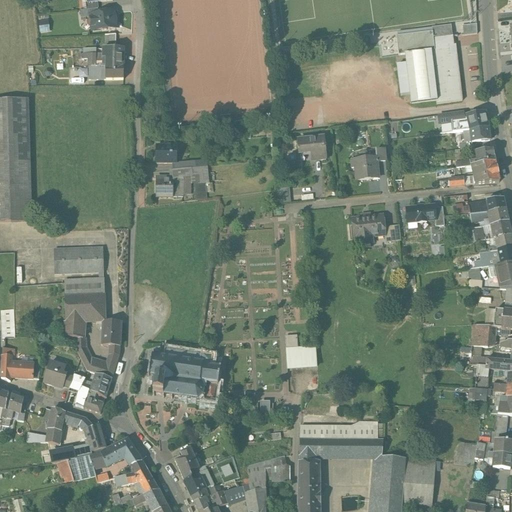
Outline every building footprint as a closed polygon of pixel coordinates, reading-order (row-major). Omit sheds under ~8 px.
[(86,10),(79,10),(80,19),(90,17),(90,16),(98,15),(98,8),(97,8),(86,10)] [(98,15),(90,16),(90,17),(91,19),(89,20),(88,21),(87,23),(88,25),(90,27),(92,27),(92,30),(102,29),(103,31),(106,31),(108,30),(118,28),(116,13),(98,15)] [(47,21),(40,22),(41,32),(48,31),(47,21)] [(477,25),(463,27),(464,37),(478,35),(477,25)] [(436,101),(436,104),(462,101),(456,45),(450,46),(449,38),(457,37),(457,36),(453,37),(452,30),(396,37),(399,56),(405,55),(406,64),(397,65),(401,96),(410,95),(411,104),(436,101)] [(123,48),(102,49),(102,62),(95,62),(95,67),(123,67),(123,48)] [(123,67),(95,67),(95,73),(105,73),(105,80),(111,80),(111,82),(114,82),(115,80),(123,80),(123,67)] [(27,101),(0,101),(0,223),(30,223),(27,101)] [(484,115),(467,117),(468,119),(463,119),(463,113),(439,116),(440,124),(451,122),(453,133),(460,132),(488,129),(484,115)] [(488,129),(460,132),(461,139),(469,139),(470,138),(469,137),(471,136),(473,145),(490,142),(488,129)] [(460,132),(453,133),(454,140),(461,139),(460,132)] [(323,138),(297,141),(299,154),(311,153),(311,160),(325,159),(323,138)] [(176,146),(170,146),(170,147),(157,147),(157,164),(172,164),(176,164),(176,146)] [(384,150),(375,150),(376,157),(376,164),(377,164),(385,163),(384,150)] [(492,151),(476,153),(478,162),(478,166),(495,163),(492,151)] [(369,161),(354,163),(355,182),(379,180),(377,164),(376,164),(376,157),(369,158),(369,161)] [(206,160),(176,164),(172,164),(172,171),(201,168),(207,167),(206,160)] [(478,166),(472,166),(474,185),(499,183),(495,163),(478,166)] [(201,168),(172,171),(173,178),(171,178),(171,181),(182,181),(182,176),(191,176),(191,175),(202,175),(201,168)] [(182,181),(171,181),(171,178),(163,178),(163,181),(156,181),(156,198),(182,198),(182,181)] [(469,178),(448,181),(449,188),(470,186),(469,178)] [(204,184),(194,185),(196,201),(207,200),(204,184)] [(289,190),(276,191),(276,199),(289,198),(289,190)] [(503,199),(486,201),(487,209),(477,210),(478,214),(488,213),(505,210),(503,199)] [(476,203),(468,204),(470,215),(478,214),(477,210),(476,203)] [(434,207),(406,210),(408,224),(417,223),(417,224),(426,223),(426,222),(435,221),(434,210),(434,207)] [(442,209),(434,210),(435,221),(436,228),(444,227),(442,209)] [(505,210),(488,213),(478,214),(470,215),(471,225),(484,222),(485,227),(491,226),(508,222),(505,210)] [(369,219),(362,220),(362,219),(352,220),(354,240),(356,239),(357,243),(372,241),(372,238),(384,237),(385,237),(384,228),(383,217),(369,218),(369,219)] [(508,222),(491,226),(493,234),(490,233),(482,235),(483,241),(495,239),(511,236),(508,222)] [(399,227),(384,228),(385,237),(384,237),(385,243),(401,242),(399,227)] [(481,230),(472,232),(474,243),(483,241),(482,235),(481,230)] [(511,241),(511,236),(495,239),(497,247),(498,253),(511,249),(511,241)] [(102,248),(54,249),(54,275),(98,274),(99,280),(64,282),(65,320),(64,333),(65,339),(75,339),(82,340),(83,336),(83,321),(104,322),(102,248)] [(511,249),(498,253),(489,254),(479,255),(480,262),(474,263),(475,270),(488,268),(487,263),(494,261),(497,259),(499,259),(500,263),(494,264),(495,267),(511,263),(511,249)] [(511,263),(495,267),(488,268),(490,277),(492,279),(497,277),(500,290),(511,290),(511,263)] [(482,282),(468,281),(468,288),(481,289),(482,282)] [(511,290),(500,290),(501,302),(511,304),(511,290)] [(14,311),(0,312),(0,316),(1,326),(14,324),(14,311)] [(510,312),(496,311),(496,317),(494,317),(493,324),(495,324),(495,329),(510,330),(511,328),(510,328),(510,322),(509,322),(510,312)] [(104,322),(103,322),(102,346),(109,347),(109,355),(119,356),(121,323),(104,322)] [(14,324),(1,326),(2,339),(14,338),(15,335),(14,324)] [(489,328),(472,327),(471,348),(487,348),(489,332),(489,328)] [(495,329),(489,328),(489,332),(493,332),(493,336),(509,337),(510,330),(495,329)] [(82,340),(75,339),(76,351),(86,351),(86,350),(86,339),(85,339),(85,336),(83,336),(82,340)] [(297,336),(285,337),(286,349),(298,348),(297,336)] [(511,341),(508,342),(507,343),(500,345),(499,353),(511,354),(511,361),(511,362),(511,361),(511,341)] [(298,348),(286,349),(287,369),(317,367),(315,347),(298,348)] [(109,355),(107,364),(92,360),(88,350),(86,350),(86,351),(76,351),(87,372),(96,375),(111,380),(119,356),(109,355)] [(212,358),(161,351),(160,354),(157,354),(155,355),(155,358),(153,358),(153,357),(152,357),(151,361),(150,361),(148,375),(149,375),(148,380),(150,382),(153,382),(153,386),(155,386),(153,398),(154,398),(155,396),(163,397),(162,399),(164,399),(164,397),(171,398),(170,400),(172,400),(172,398),(179,399),(179,401),(181,402),(181,399),(188,400),(188,403),(189,403),(190,401),(196,401),(197,404),(199,404),(198,401),(202,399),(204,399),(204,398),(205,398),(205,401),(215,403),(215,398),(216,397),(215,396),(216,387),(218,388),(219,383),(220,381),(220,376),(220,375),(220,369),(219,369),(219,370),(210,369),(212,358)] [(12,357),(2,356),(1,376),(1,379),(10,383),(11,373),(14,373),(15,367),(15,366),(11,366),(12,357)] [(486,360),(470,358),(469,367),(477,367),(486,368),(486,360)] [(511,361),(511,362),(509,362),(486,360),(486,368),(485,371),(490,371),(508,372),(507,381),(511,382),(511,361)] [(66,368),(51,363),(43,384),(54,388),(55,385),(63,388),(63,387),(69,389),(70,388),(72,382),(72,381),(74,377),(75,373),(65,370),(66,368)] [(486,368),(477,367),(474,390),(487,392),(487,391),(490,371),(485,371),(486,368)] [(111,380),(96,375),(91,392),(95,395),(100,397),(105,399),(111,380)] [(85,381),(74,377),(72,381),(72,382),(70,388),(79,391),(80,391),(82,388),(85,381)] [(511,386),(507,386),(492,384),(491,391),(508,394),(507,398),(508,398),(511,398),(511,386)] [(82,388),(80,391),(79,391),(75,407),(83,409),(89,391),(82,388)] [(487,392),(474,390),(473,402),(479,402),(486,403),(487,398),(490,398),(491,391),(487,391),(487,392)] [(97,404),(94,403),(95,395),(91,392),(89,391),(83,409),(100,415),(103,406),(97,404)] [(8,395),(0,392),(0,408),(5,410),(8,395)] [(23,400),(11,396),(9,411),(7,420),(10,421),(12,421),(14,413),(21,415),(23,400)] [(511,398),(508,398),(508,404),(505,404),(505,406),(499,405),(498,411),(491,410),(491,408),(486,407),(486,415),(496,416),(507,416),(511,416),(511,398)] [(273,406),(257,405),(257,417),(273,417),(273,406)] [(5,410),(0,408),(0,419),(3,420),(7,420),(9,411),(5,410)] [(65,414),(52,409),(49,426),(47,426),(46,429),(48,429),(48,430),(61,433),(65,414)] [(88,421),(66,414),(64,425),(77,430),(88,421)] [(507,416),(496,416),(494,433),(494,441),(495,441),(505,442),(507,416)] [(7,420),(3,420),(2,427),(8,428),(10,421),(7,420)] [(351,427),(350,441),(378,442),(379,424),(359,423),(351,427)] [(99,426),(84,431),(88,442),(85,443),(86,449),(89,448),(91,454),(106,450),(99,426)] [(350,427),(300,426),(300,440),(350,441),(350,427)] [(61,433),(48,430),(46,438),(34,436),(33,444),(39,444),(45,444),(47,445),(58,447),(61,433)] [(34,436),(28,434),(26,444),(33,444),(34,436)] [(127,440),(127,441),(126,440),(93,457),(90,458),(89,458),(93,470),(107,467),(130,456),(131,459),(137,455),(127,440)] [(300,440),(299,440),(299,456),(312,456),(380,458),(381,458),(383,442),(378,442),(350,441),(300,440)] [(511,442),(505,442),(495,441),(495,445),(489,444),(477,443),(477,446),(476,453),(511,457),(511,447),(511,442)] [(477,446),(457,443),(453,465),(473,468),(474,461),(476,453),(477,446)] [(192,448),(180,454),(182,459),(180,460),(179,460),(175,462),(183,482),(191,478),(190,474),(197,470),(199,470),(192,455),(195,454),(192,448)] [(73,450),(50,455),(52,466),(58,465),(60,464),(67,462),(75,461),(75,460),(73,450)] [(511,457),(476,453),(474,461),(480,462),(483,462),(483,459),(494,460),(493,469),(510,471),(511,457)] [(89,457),(75,460),(75,461),(67,462),(71,476),(71,477),(73,483),(96,478),(93,470),(89,458),(90,458),(89,457)] [(284,457),(265,462),(265,470),(286,465),(284,457)] [(381,458),(380,458),(375,511),(400,511),(401,505),(404,459),(381,458)] [(436,462),(404,459),(401,505),(405,505),(432,507),(436,462)] [(312,461),(299,461),(298,505),(298,511),(320,511),(319,462),(312,461)] [(67,462),(60,464),(58,465),(62,480),(71,476),(67,462)] [(142,462),(132,466),(135,475),(126,476),(122,477),(125,487),(136,484),(135,481),(134,477),(147,471),(142,462)] [(265,462),(249,467),(247,468),(248,471),(249,479),(249,480),(249,486),(266,481),(265,470),(265,462)] [(286,465),(265,470),(266,481),(266,484),(290,483),(290,467),(286,465)] [(197,470),(190,474),(191,478),(192,480),(199,476),(198,474),(197,470)] [(159,491),(147,471),(134,477),(135,481),(136,481),(137,484),(139,483),(145,495),(159,491)] [(199,476),(192,480),(191,478),(183,482),(191,497),(198,494),(199,493),(205,490),(199,476)] [(122,477),(114,479),(116,486),(117,489),(125,487),(122,477)] [(244,481),(235,484),(237,490),(239,489),(249,486),(249,480),(244,481)] [(234,481),(223,484),(219,487),(219,489),(215,491),(217,495),(223,492),(224,494),(228,493),(237,490),(235,484),(234,481)] [(249,486),(239,489),(242,500),(246,499),(249,511),(266,511),(266,509),(266,501),(266,484),(266,481),(249,486)] [(237,490),(228,493),(232,503),(242,500),(239,489),(237,490)] [(198,494),(191,497),(194,504),(194,503),(194,504),(202,500),(206,498),(208,498),(205,490),(199,493),(198,494)] [(159,491),(145,495),(142,496),(133,501),(131,501),(134,506),(136,510),(147,504),(151,511),(156,511),(167,508),(159,491)] [(499,492),(487,491),(486,498),(491,499),(498,499),(499,492)] [(217,495),(212,497),(214,503),(225,498),(224,494),(223,492),(217,495)] [(232,503),(228,493),(224,494),(225,498),(227,505),(232,503)] [(128,503),(126,498),(120,501),(118,496),(112,499),(114,504),(120,502),(122,508),(123,505),(126,504),(128,503)] [(477,497),(469,496),(468,503),(475,504),(477,497)] [(206,498),(202,500),(194,504),(197,511),(206,511),(208,511),(205,506),(209,505),(206,498)] [(225,498),(214,503),(217,509),(227,505),(225,498)] [(120,502),(114,504),(116,510),(122,508),(120,502)] [(484,511),(485,505),(481,505),(475,504),(468,503),(466,511),(484,511)]
